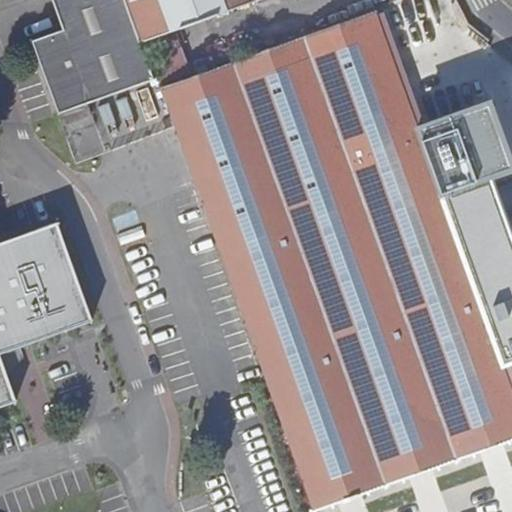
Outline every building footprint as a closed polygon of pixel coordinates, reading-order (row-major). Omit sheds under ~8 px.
[(53,0),(64,31),(34,41),(64,127),(92,117),(88,104),(156,80),(126,0),(53,0)] [(256,0),(132,0),(146,40),(256,0)] [(414,0),(383,11),(410,84),(472,63),(449,0),(414,0)] [(511,158),(491,104),(431,124),(419,128),(412,106),(377,10),(165,87),(316,511),(371,491),(378,511),(511,511),(511,384),(505,365),(511,361),(511,232),(492,177),(511,170),(511,158)] [(162,83),(193,72),(178,32),(147,44),(162,83)] [(419,128),(431,124),(423,101),(412,106),(419,128)] [(0,407),(20,400),(3,353),(95,320),(60,224),(0,245),(0,407)]
